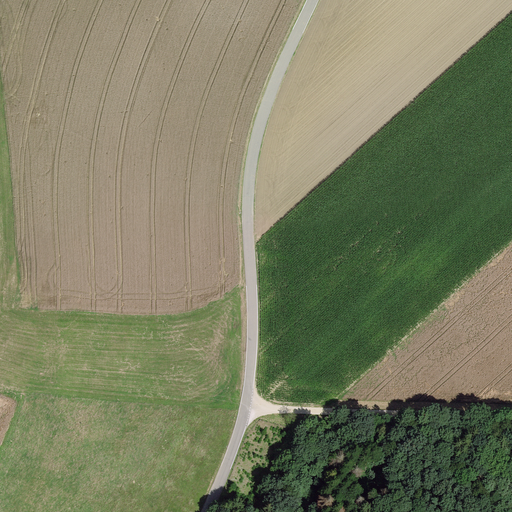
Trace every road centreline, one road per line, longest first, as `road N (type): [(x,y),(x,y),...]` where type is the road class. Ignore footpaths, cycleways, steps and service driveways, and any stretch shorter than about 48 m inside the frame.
road 1 (unclassified): [(208,511),(245,410),(246,197),(255,127),(310,0)]
road 2 (track): [(511,416),(245,410)]
